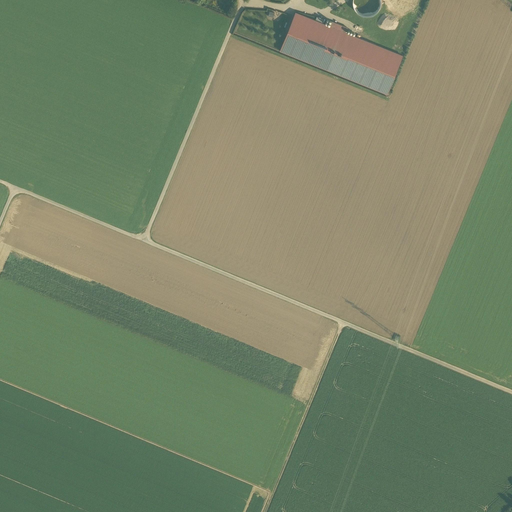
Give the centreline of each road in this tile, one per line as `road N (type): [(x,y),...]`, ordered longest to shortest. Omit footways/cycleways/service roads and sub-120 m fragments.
road 1 (track): [(511,391),(0,181)]
road 2 (residential): [(241,0),(143,240)]
road 3 (track): [(264,511),(342,321)]
